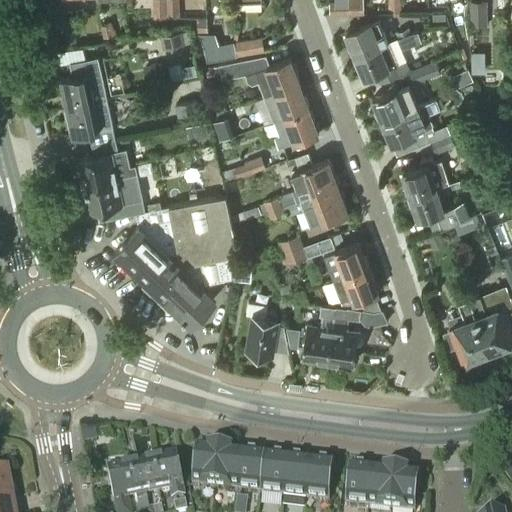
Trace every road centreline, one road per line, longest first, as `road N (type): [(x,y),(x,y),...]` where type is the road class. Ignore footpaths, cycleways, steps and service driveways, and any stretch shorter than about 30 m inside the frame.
road 1 (residential): [(412,365),(412,316),(302,0)]
road 2 (secondary): [(449,430),(235,398),(105,362)]
road 3 (secondary): [(41,296),(0,149)]
